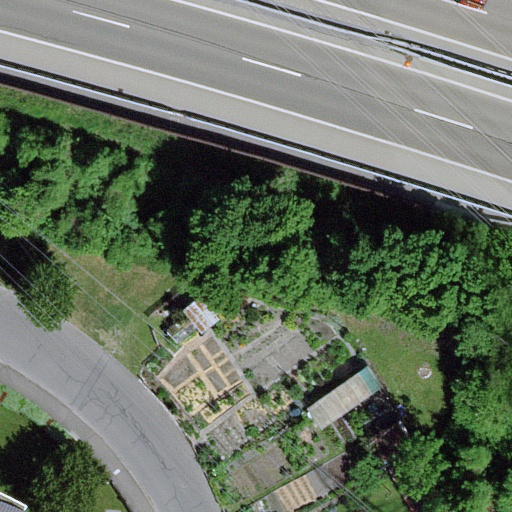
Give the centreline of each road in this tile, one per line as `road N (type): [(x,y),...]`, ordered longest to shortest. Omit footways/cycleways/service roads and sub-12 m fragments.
road 1 (motorway): [(27,0),(511,137)]
road 2 (residential): [(191,511),(171,473),(76,362),(0,322)]
